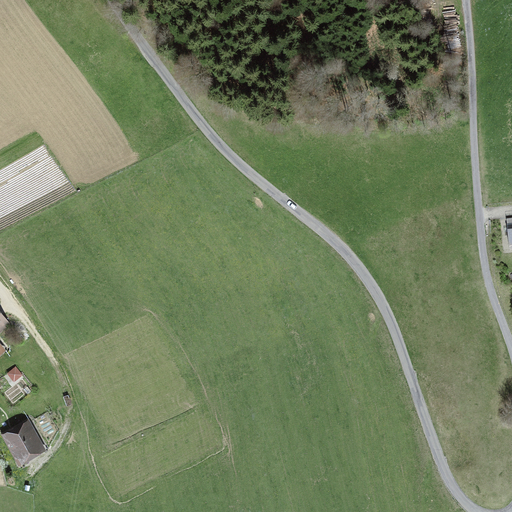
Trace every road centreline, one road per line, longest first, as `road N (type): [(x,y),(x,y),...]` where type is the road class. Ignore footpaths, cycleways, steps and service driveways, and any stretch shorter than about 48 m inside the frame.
road 1 (unclassified): [(475,511),(447,477),(405,356),(361,270),(212,137),(113,0)]
road 2 (unclassified): [(511,347),(482,249),(466,0)]
